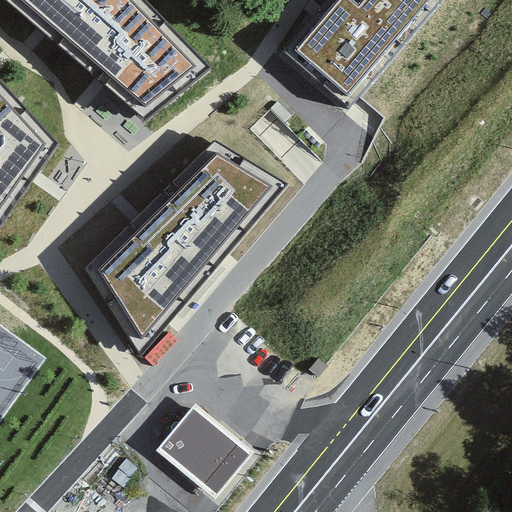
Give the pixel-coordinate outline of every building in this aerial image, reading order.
[(125,0),(19,0),(18,2),(146,114),(192,74),(125,0)] [(358,0),(336,0),(296,54),(355,98),(428,0),(377,0),(371,9),(358,0)] [(0,100),(0,208),(44,149),(0,100)] [(216,160),(102,274),(142,343),(270,190),(216,160)] [(254,449),(199,404),(162,449),(217,494),(254,449)]
